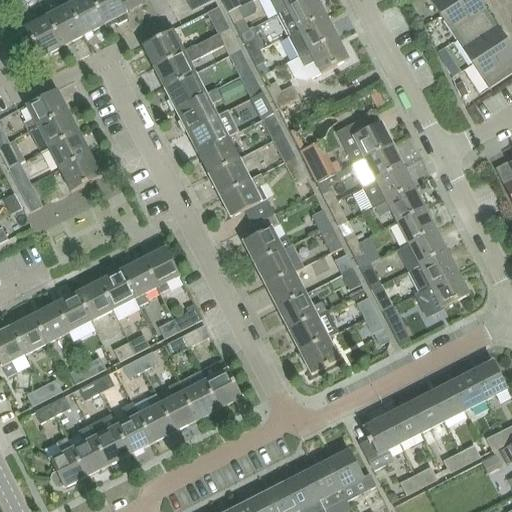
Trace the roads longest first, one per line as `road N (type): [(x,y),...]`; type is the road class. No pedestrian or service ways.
road 1 (residential): [(286,424),(107,56)]
road 2 (residential): [(286,424),(306,428),(511,326)]
road 3 (residential): [(100,511),(286,424)]
road 4 (residential): [(447,162),(361,0)]
road 5 (residential): [(511,292),(447,162)]
road 6 (residential): [(107,56),(24,99),(12,94),(0,69)]
